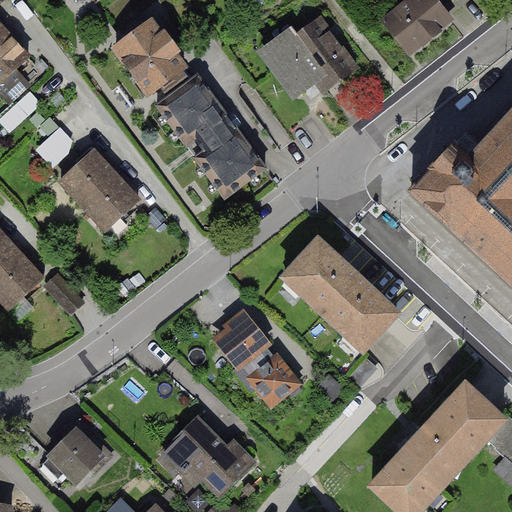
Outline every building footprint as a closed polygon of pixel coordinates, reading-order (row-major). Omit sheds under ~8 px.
[(413,0),(385,23),(412,56),(452,23),(433,0),(413,0)] [(301,95),(317,83),(325,93),(356,70),(321,21),(272,56),(301,95)] [(228,118),(198,78),(191,83),(182,72),(185,71),(175,57),(178,55),(166,38),(163,40),(153,26),(141,34),(137,29),(125,38),(129,43),(117,51),(150,96),(162,87),(170,99),(159,107),(188,147),(196,140),(206,153),(197,159),(226,199),(265,170),(236,130),(231,134),(222,122),(228,118)] [(0,89),(31,60),(6,34),(0,38),(0,89)] [(511,115),(470,161),(455,147),(412,194),(511,285),(511,115)] [(115,181),(90,155),(59,185),(84,211),(115,181)] [(140,207),(115,181),(84,211),(109,237),(140,207)] [(0,277),(20,259),(0,238),(0,277)] [(396,316),(319,246),(287,280),(365,350),(396,316)] [(45,285),(20,259),(0,277),(0,298),(15,314),(45,285)] [(87,308),(59,277),(44,291),(72,322),(87,308)] [(267,346),(242,315),(230,324),(235,331),(222,341),(242,367),(263,349),(267,346)] [(274,362),(263,349),(242,367),(239,369),(257,391),(259,389),(272,405),(289,392),(293,396),(302,389),(277,359),(274,362)] [(504,419),(467,386),(373,488),(399,511),(426,511),(488,444),(508,423),(504,419)] [(511,421),(506,417),(504,419),(508,423),(488,444),(511,465),(511,421)] [(198,419),(163,453),(182,472),(189,465),(221,497),(255,464),(234,443),(228,449),(198,419)] [(109,448),(82,421),(48,454),(75,482),(109,448)] [(0,511),(18,511),(20,503),(0,498),(0,511)] [(232,511),(223,503),(214,511),(232,511)]
